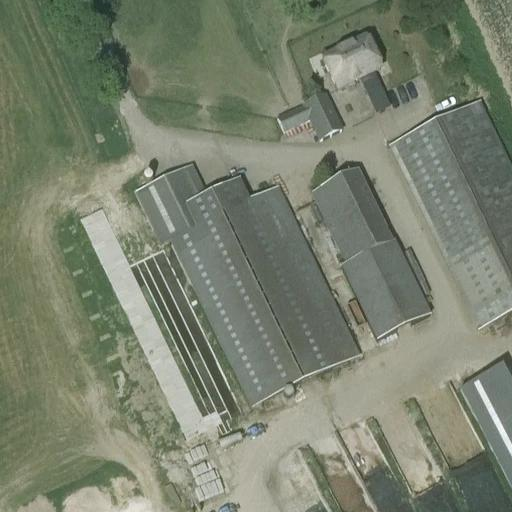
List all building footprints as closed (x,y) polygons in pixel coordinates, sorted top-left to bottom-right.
[(322,61),(336,92),(380,71),(365,40),(322,61)] [(283,135),(308,125),(318,145),(343,134),(325,97),(276,121),(283,135)] [(389,150),(477,334),(511,316),(511,175),(479,107),(389,150)] [(204,199),(190,170),(80,223),(186,442),(358,359),(277,190),(248,204),(238,183),(204,199)] [(374,345),(427,319),(358,174),(311,197),(344,268),(338,271),(374,345)]
